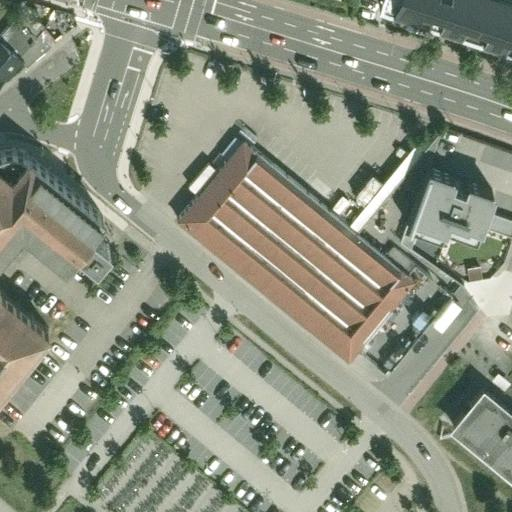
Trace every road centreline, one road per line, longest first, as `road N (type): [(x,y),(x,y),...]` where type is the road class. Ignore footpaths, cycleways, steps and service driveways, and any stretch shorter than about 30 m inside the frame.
road 1 (residential): [(449,511),(423,451),(116,195),(102,168),(105,149)]
road 2 (tertiary): [(511,112),(161,0)]
road 3 (residential): [(105,149),(140,0)]
